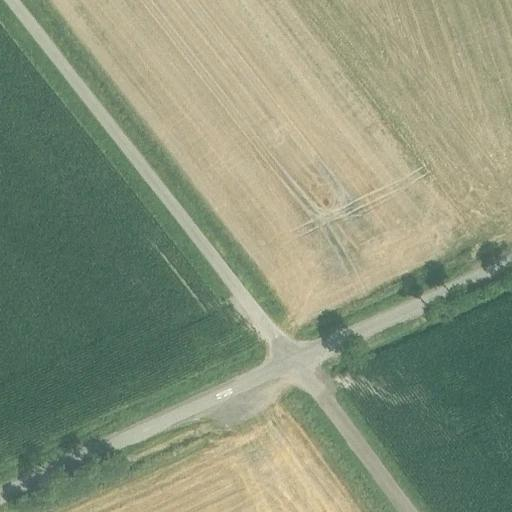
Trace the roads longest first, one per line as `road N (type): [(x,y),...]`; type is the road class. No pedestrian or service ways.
road 1 (unclassified): [(292,361),(10,0)]
road 2 (unclassified): [(0,495),(292,361)]
road 3 (unclassified): [(292,361),(511,261)]
road 4 (track): [(407,511),(292,361)]
